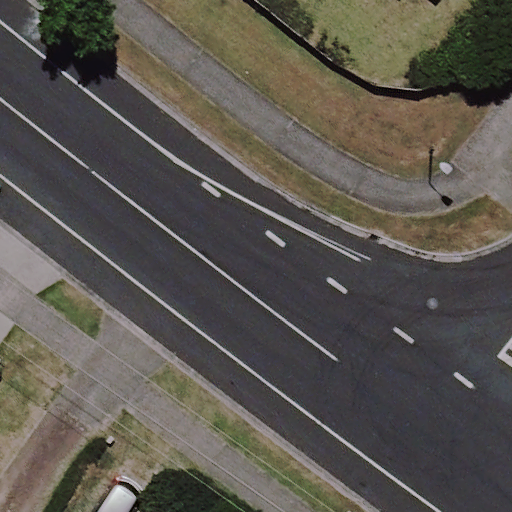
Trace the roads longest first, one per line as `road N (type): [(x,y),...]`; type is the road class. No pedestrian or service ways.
road 1 (tertiary): [(0,102),(433,429)]
road 2 (residential): [(433,429),(511,333)]
